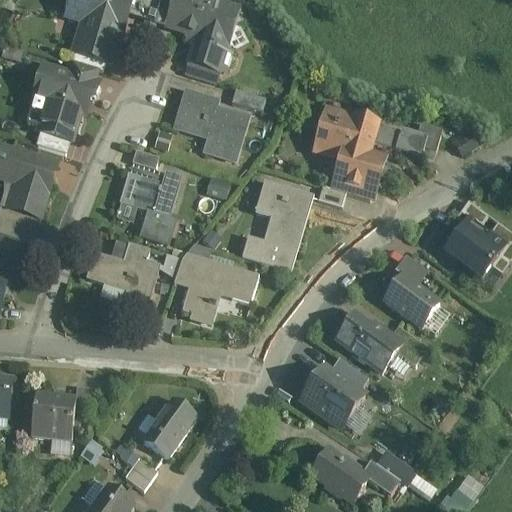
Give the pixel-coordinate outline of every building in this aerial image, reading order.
[(151,0),(149,6),(130,0),(75,0),(70,17),(87,22),(77,56),(107,65),(111,66),(126,17),(158,26),(165,0),(151,0)] [(237,14),(189,0),(165,0),(158,26),(195,38),(195,33),(204,36),(199,53),(196,52),(192,66),(219,74),(237,14)] [(107,65),(77,56),(74,68),(78,69),(99,75),(103,76),(107,65)] [(99,75),(78,69),(74,80),(74,81),(90,85),(89,86),(95,88),(95,87),(96,87),(99,75)] [(74,80),(44,71),(35,102),(36,103),(28,130),(30,130),(31,128),(42,131),(41,136),(42,137),(70,145),(72,145),(80,118),(86,120),(91,102),(85,100),(89,86),(90,85),(74,81),(74,80)] [(95,88),(89,86),(85,100),(91,102),(95,103),(99,88),(96,87),(95,87),(95,88)] [(267,103),(237,94),(233,108),(263,117),(267,103)] [(218,106),(187,97),(177,132),(203,140),(205,135),(213,137),(207,157),(235,165),(248,123),(230,117),(228,123),(214,118),(218,106)] [(377,133),(354,127),(355,123),(327,114),(314,155),(341,163),(335,183),(351,187),(372,193),(375,194),(382,173),(366,168),(377,133)] [(442,134),(421,127),(418,138),(428,141),(424,152),(436,156),(442,134)] [(418,138),(402,133),(395,155),(421,162),(424,152),(428,141),(418,138)] [(70,145),(42,137),(38,150),(66,159),(70,145)] [(57,169),(26,160),(25,165),(12,161),(13,156),(0,151),(0,183),(5,185),(6,179),(19,182),(14,201),(5,199),(1,212),(36,222),(40,223),(41,222),(37,221),(49,182),(52,183),(57,169)] [(160,162),(137,155),(133,167),(156,174),(160,162)] [(163,188),(130,178),(121,208),(154,218),(147,242),(169,248),(177,223),(171,221),(183,181),(166,176),(163,188)] [(351,187),(335,183),(332,193),(345,197),(348,198),(351,187)] [(313,201),(264,187),(256,218),(272,222),(265,247),(249,243),(243,263),(291,277),(313,201)] [(372,193),(351,187),(348,198),(368,204),(372,193)] [(332,193),(322,190),(318,205),(341,212),(345,197),(332,193)] [(469,222),(482,232),(483,230),(490,220),(469,206),(461,217),(469,222)] [(36,222),(1,212),(0,214),(0,225),(33,236),(36,222)] [(482,232),(469,222),(465,227),(487,243),(491,236),(483,230),(482,232)] [(33,236),(0,225),(0,234),(3,236),(2,241),(21,247),(30,249),(33,236)] [(498,226),(491,236),(502,244),(509,234),(498,226)] [(487,243),(465,227),(445,256),(493,291),(511,264),(511,236),(509,234),(502,244),(491,236),(487,243)] [(172,253),(182,262),(195,247),(184,239),(172,253)] [(1,244),(0,243),(0,304),(2,296),(5,297),(11,278),(8,277),(14,259),(17,260),(21,247),(2,241),(1,244)] [(137,247),(153,251),(150,263),(164,267),(169,249),(139,241),(137,247)] [(151,254),(129,248),(126,259),(147,266),(151,254)] [(147,266),(126,259),(124,266),(95,258),(88,283),(128,295),(123,311),(146,318),(160,270),(147,266)] [(260,280),(188,258),(183,264),(175,289),(176,289),(179,281),(193,285),(183,318),(209,325),(213,311),(216,311),(217,308),(214,308),(218,294),(233,298),(232,303),(251,309),(260,280)] [(440,307),(403,281),(386,306),(422,332),(440,307)] [(373,333),(355,320),(341,340),(355,350),(352,354),(353,355),(352,357),(365,366),(366,365),(382,376),(397,356),(402,349),(392,341),(385,336),(383,340),(373,333)] [(385,336),(376,329),(373,333),(383,340),(385,336)] [(428,352),(399,331),(392,341),(402,349),(397,356),(416,370),(417,368),(415,367),(426,353),(427,354),(428,352)] [(339,364),(331,376),(360,396),(369,384),(339,364)] [(331,376),(325,372),(303,405),(342,432),(344,430),(356,413),(365,399),(360,396),(331,376)] [(13,384),(0,382),(0,417),(8,419),(8,422),(10,422),(13,384)] [(92,392),(78,391),(76,401),(77,401),(76,415),(89,416),(92,392)] [(76,401),(37,397),(32,442),(72,446),(76,415),(77,401),(76,401)] [(174,403),(144,445),(168,462),(198,420),(174,403)] [(368,421),(356,413),(344,430),(356,438),(368,421)] [(84,457),(96,465),(103,454),(91,447),(84,457)] [(360,474),(346,464),(344,466),(329,456),(312,480),(353,508),(369,484),(369,483),(362,478),(359,476),(360,474)] [(158,476),(140,462),(133,472),(151,485),(158,476)] [(400,485),(371,465),(362,478),(369,483),(369,484),(391,499),(400,485)] [(151,485),(133,472),(126,481),(145,495),(151,485)] [(450,504),(463,511),(468,511),(484,487),(467,477),(450,504)] [(107,492),(99,487),(95,487),(86,501),(86,505),(94,510),(92,511),(132,511),(135,508),(109,489),(107,492)]
